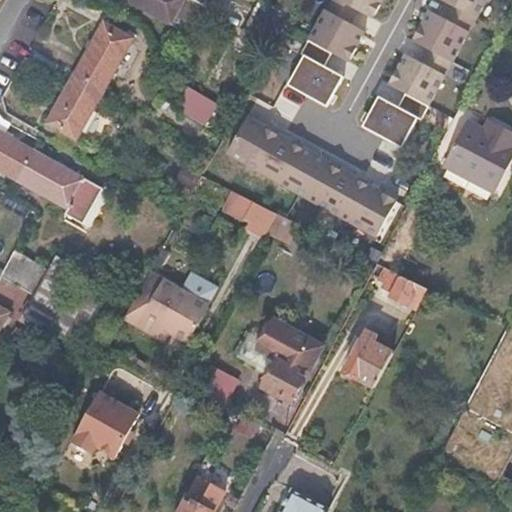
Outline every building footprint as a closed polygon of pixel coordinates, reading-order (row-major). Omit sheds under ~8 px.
[(126,0),(171,24),(184,0),(126,0)] [(263,0),(256,14),(244,36),(272,53),(285,31),(293,16),(263,0)] [(344,0),(342,5),(381,26),(395,0),(344,0)] [(450,0),(471,11),(476,0),(450,0)] [(429,11),(412,41),(451,63),(468,32),(429,11)] [(332,18),(315,49),(354,70),(371,40),(332,18)] [(133,40),(104,23),(75,74),(47,124),(75,140),(104,90),(133,40)] [(402,55),(385,86),(424,107),(441,77),(402,55)] [(304,57),(287,87),(327,109),(344,78),(304,57)] [(205,127),(217,104),(187,87),(174,110),(205,127)] [(378,100),(361,131),(400,152),(417,122),(378,100)] [(404,197),(252,112),(229,151),(381,236),(404,197)] [(0,171),(18,181),(69,210),(66,216),(84,226),(104,190),(35,150),(7,134),(12,124),(2,118),(0,114),(0,171)] [(486,128),(470,119),(444,167),(483,187),(511,133),(511,130),(491,119),(486,128)] [(511,133),(483,187),(496,194),(508,174),(501,170),(505,161),(511,164),(511,133)] [(237,192),(230,206),(271,228),(279,213),(237,192)] [(16,250),(4,271),(1,277),(34,295),(49,269),(16,250)] [(49,269),(34,295),(24,313),(39,322),(41,319),(66,333),(74,318),(59,309),(67,294),(64,293),(72,277),(51,265),(49,269)] [(385,287),(394,291),(392,295),(418,308),(429,288),(387,267),(382,278),(388,281),(385,287)] [(210,304),(151,271),(136,298),(126,316),(141,324),(146,315),(173,330),(190,340),(210,304)] [(0,332),(11,313),(0,307),(0,332)] [(146,315),(141,324),(168,339),(173,330),(146,315)] [(511,318),(507,327),(480,379),(438,458),(473,477),(508,495),(511,486),(490,475),(510,438),(511,438),(511,318)] [(287,328),(277,322),(261,352),(271,357),(278,360),(264,387),(284,399),(286,397),(294,401),(307,379),(298,373),(306,359),(315,364),(324,348),(287,328)] [(68,355),(40,339),(24,366),(52,382),(68,355)] [(362,340),(346,370),(376,386),(394,353),(374,342),(372,346),(362,340)] [(315,364),(306,359),(298,373),(307,379),(315,364)] [(239,378),(213,364),(198,391),(224,406),(239,378)] [(139,415),(101,393),(74,442),(93,453),(97,446),(116,457),(139,415)] [(328,511),(330,510),(293,490),(281,511),(328,511)] [(213,511),(187,497),(178,511),(213,511)]
